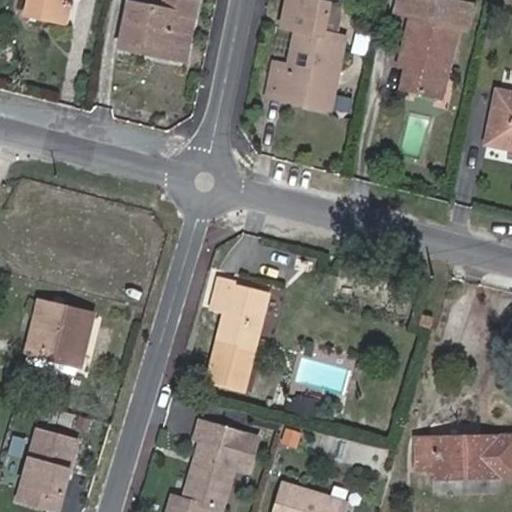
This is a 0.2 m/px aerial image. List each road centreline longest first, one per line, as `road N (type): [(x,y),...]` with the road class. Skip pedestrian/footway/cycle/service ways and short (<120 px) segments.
road 1 (residential): [(204,180),(108,511)]
road 2 (residential): [(204,180),(511,261)]
road 3 (residential): [(0,121),(204,180)]
road 4 (residential): [(204,180),(242,0)]
